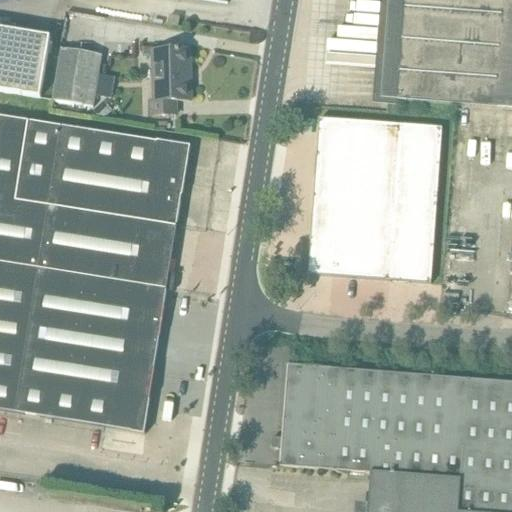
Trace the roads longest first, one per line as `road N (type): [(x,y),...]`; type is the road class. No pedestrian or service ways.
road 1 (unclassified): [(237,313),(287,0)]
road 2 (unclassified): [(511,341),(237,313)]
road 3 (unclassified): [(209,511),(237,313)]
